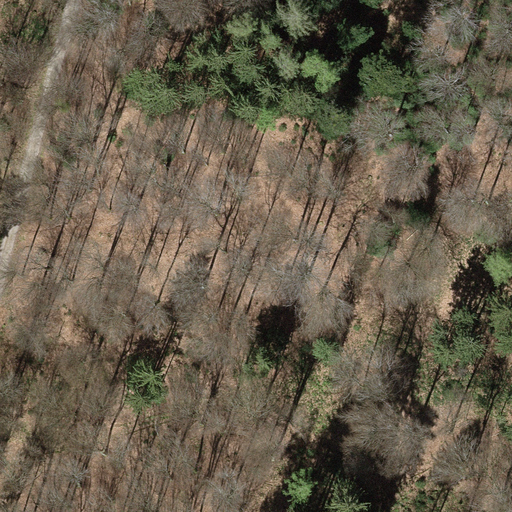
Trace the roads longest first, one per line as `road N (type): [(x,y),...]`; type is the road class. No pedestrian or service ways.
road 1 (track): [(67,0),(0,281)]
road 2 (track): [(428,0),(511,154)]
